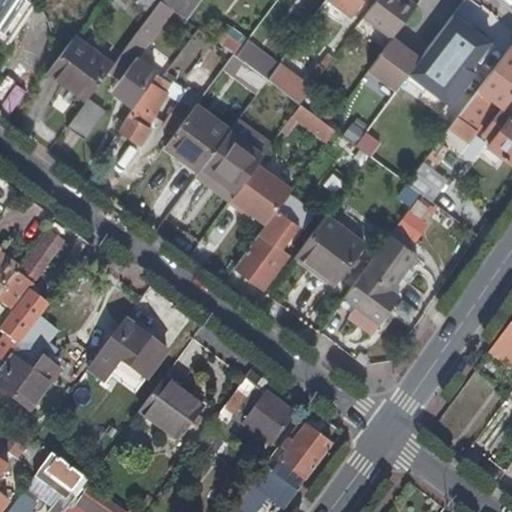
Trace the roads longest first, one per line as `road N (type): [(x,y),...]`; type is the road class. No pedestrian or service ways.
road 1 (residential): [(0,153),(381,436)]
road 2 (residential): [(511,244),(381,436)]
road 3 (residential): [(381,436),(482,511)]
